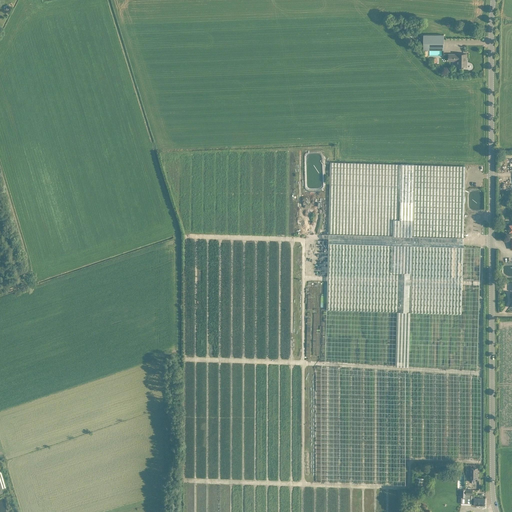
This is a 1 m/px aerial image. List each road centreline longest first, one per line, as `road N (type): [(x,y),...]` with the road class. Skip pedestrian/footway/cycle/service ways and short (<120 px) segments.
road 1 (tertiary): [(496,511),(493,0)]
road 2 (track): [(0,170),(26,258),(20,282),(0,290)]
